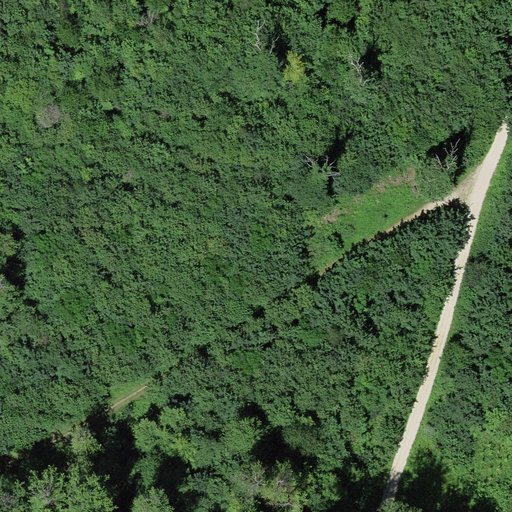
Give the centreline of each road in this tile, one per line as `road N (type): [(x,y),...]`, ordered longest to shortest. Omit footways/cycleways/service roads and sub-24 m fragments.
road 1 (track): [(0,465),(72,439),(479,183)]
road 2 (track): [(497,0),(511,65),(506,121),(479,183),(469,240),(384,511)]
